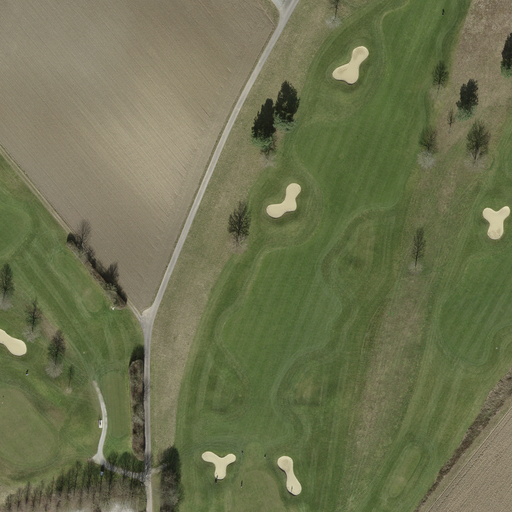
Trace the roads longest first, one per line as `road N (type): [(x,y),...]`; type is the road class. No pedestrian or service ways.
road 1 (track): [(149,511),(146,327),(222,139),(296,0)]
road 2 (track): [(146,327),(0,148)]
road 3 (track): [(93,382),(103,411),(100,466),(149,476)]
